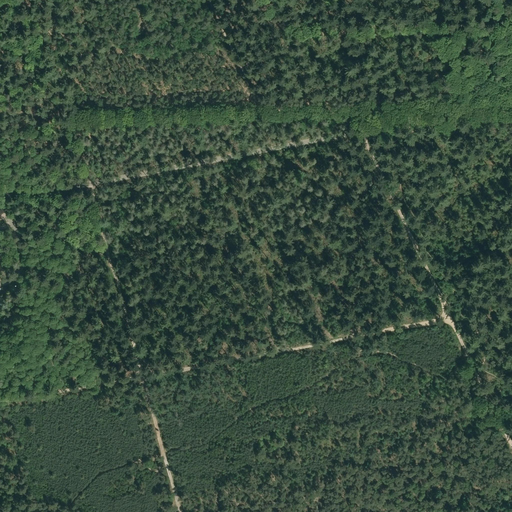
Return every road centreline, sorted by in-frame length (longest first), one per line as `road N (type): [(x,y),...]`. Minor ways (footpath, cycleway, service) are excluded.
road 1 (unclassified): [(5,191),(45,192),(511,105)]
road 2 (track): [(351,111),(0,125)]
road 3 (track): [(144,377),(450,317)]
road 4 (track): [(357,130),(450,317)]
road 5 (track): [(91,184),(144,377)]
road 6 (track): [(0,401),(144,377)]
road 7 (track): [(144,377),(180,511)]
